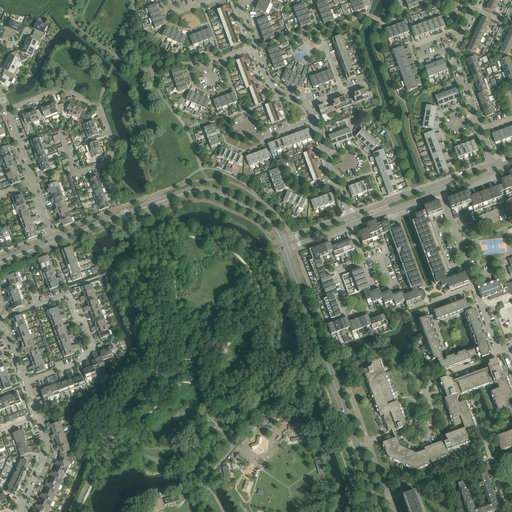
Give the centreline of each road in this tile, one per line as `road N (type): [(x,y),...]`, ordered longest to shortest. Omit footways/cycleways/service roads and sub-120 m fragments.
road 1 (tertiary): [(381,511),(284,249)]
road 2 (residential): [(7,314),(69,293),(94,349),(24,383)]
road 3 (residential): [(6,110),(62,89),(99,106),(114,147),(108,164),(82,172),(73,166)]
road 4 (tertiary): [(136,211),(208,191),(261,214),(281,241)]
road 5 (residential): [(498,352),(454,230)]
